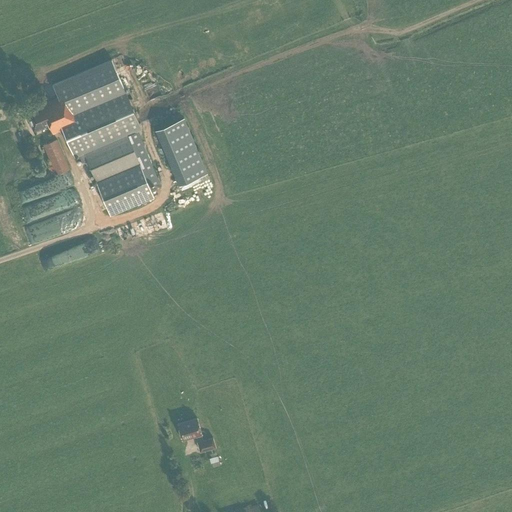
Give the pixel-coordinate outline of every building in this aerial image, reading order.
[(110,56),(67,73),(75,90),(26,111),(34,131),(50,125),(53,133),(63,129),(74,156),(78,154),(82,162),(87,160),(110,213),(153,195),(128,135),(141,129),(122,85),(110,56)] [(207,173),(184,118),(156,131),(179,185),(207,173)] [(69,168),(57,139),(43,145),(55,174),(69,168)] [(71,248),(75,247),(77,251),(85,248),(81,239),(69,244),(71,248)] [(197,418),(177,424),(182,440),(196,436),(200,452),(215,447),(213,438),(203,440),(197,418)] [(247,500),(262,496),(259,486),(245,490),(247,500)]
